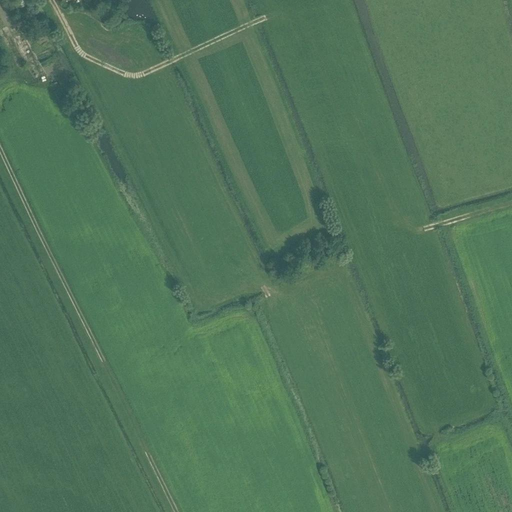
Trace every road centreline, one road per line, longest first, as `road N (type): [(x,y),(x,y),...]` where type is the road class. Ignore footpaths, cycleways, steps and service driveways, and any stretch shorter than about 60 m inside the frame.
road 1 (track): [(0,148),(174,511)]
road 2 (track): [(50,0),(88,59),(129,75),(265,17)]
